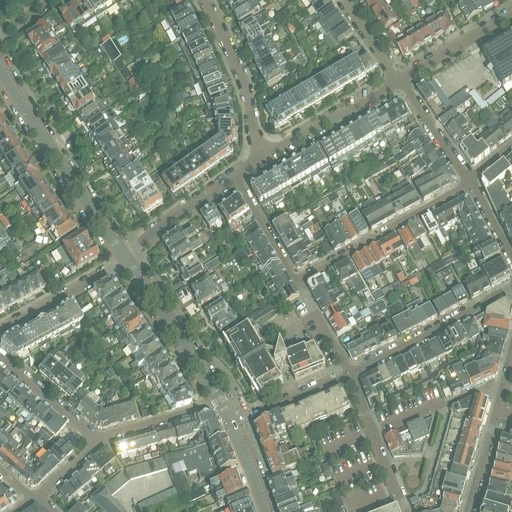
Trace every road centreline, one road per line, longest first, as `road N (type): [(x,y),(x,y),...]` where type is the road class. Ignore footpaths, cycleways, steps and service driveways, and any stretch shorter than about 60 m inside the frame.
road 1 (residential): [(123,259),(0,67)]
road 2 (residential): [(296,280),(470,181)]
road 3 (residential): [(511,290),(350,372)]
road 4 (residential): [(219,401),(123,259)]
road 5 (residential): [(260,159),(243,84),(202,0)]
road 6 (residential): [(260,159),(396,82)]
road 7 (residential): [(0,330),(123,259)]
road 8 (residential): [(123,259),(234,177)]
road 9 (residential): [(396,82),(511,14)]
road 10 (residential): [(96,440),(219,401)]
road 11 (residential): [(350,372),(232,423)]
road 12 (residential): [(96,440),(0,356)]
road 13 (residential): [(470,181),(396,82)]
road 14 (residential): [(234,177),(296,280)]
